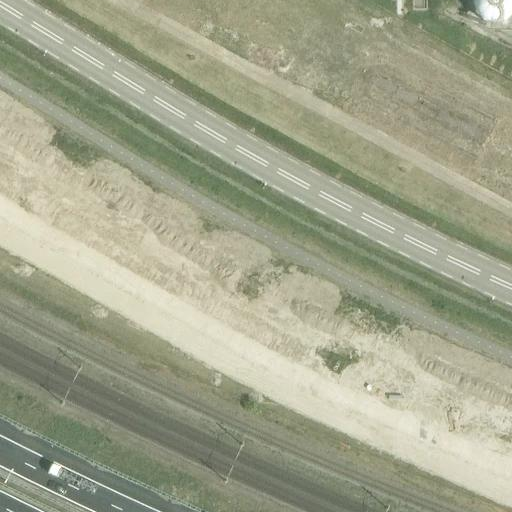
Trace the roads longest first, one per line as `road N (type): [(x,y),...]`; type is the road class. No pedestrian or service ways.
road 1 (unclassified): [(511,287),(265,165),(0,2)]
road 2 (motorway): [(116,511),(0,455)]
